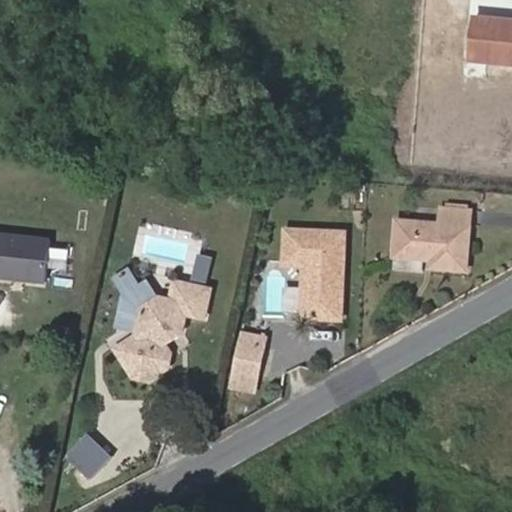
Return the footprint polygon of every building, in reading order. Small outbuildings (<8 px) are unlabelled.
[(509,61),(511,28),(511,21),(478,18),(474,58),(509,61)] [(444,202),(443,208),(467,211),(467,205),(444,202)] [(398,223),(394,256),(424,258),(433,259),(431,267),(465,270),(471,211),(467,211),(443,208),(439,208),(436,225),(398,223)] [(299,267),(296,317),(336,320),(343,234),(284,230),(282,265),(299,267)] [(0,277),(46,283),(51,240),(0,234),(0,277)] [(206,286),(212,256),(197,253),(191,283),(206,286)] [(424,258),(394,256),(393,266),(423,268),(424,258)] [(172,340),(189,328),(194,311),(204,313),(210,287),(206,286),(191,283),(177,280),(174,295),(162,293),(142,305),(137,328),(136,333),(116,347),(134,373),(153,378),(178,360),(178,350),(172,340)] [(142,305),(162,293),(153,280),(129,295),(123,325),(137,328),(142,305)] [(78,323),(63,321),(61,337),(76,338),(78,323)] [(261,349),(239,344),(232,372),(254,377),(261,349)] [(89,476),(108,456),(86,435),(67,455),(89,476)]
